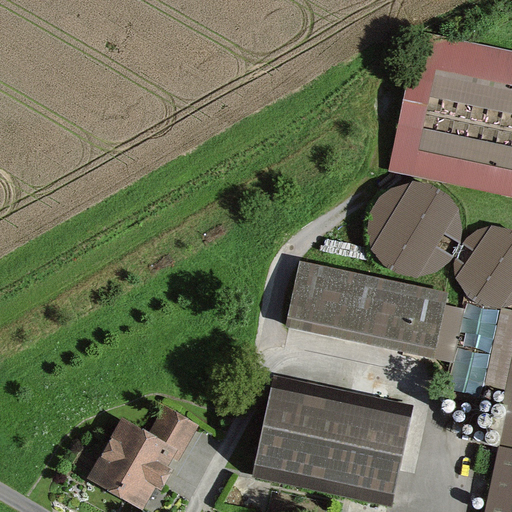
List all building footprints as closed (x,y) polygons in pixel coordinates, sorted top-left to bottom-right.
[(511,49),(420,31),(390,173),(511,198),(511,149),(430,133),(438,97),(511,112),(511,49)] [(363,242),(419,276),(456,216),(401,182),(363,242)] [(468,239),(467,274),(481,274),(481,286),(504,286),(505,239),(468,239)] [(455,297),(307,266),(295,322),(443,353),(455,297)] [(511,511),(511,313),(506,312),(489,390),(511,394),(511,437),(496,511),(511,511)] [(415,408),(283,382),(264,475),(396,502),(415,408)] [(156,432),(130,417),(97,476),(156,508),(201,426),(169,408),(156,432)]
